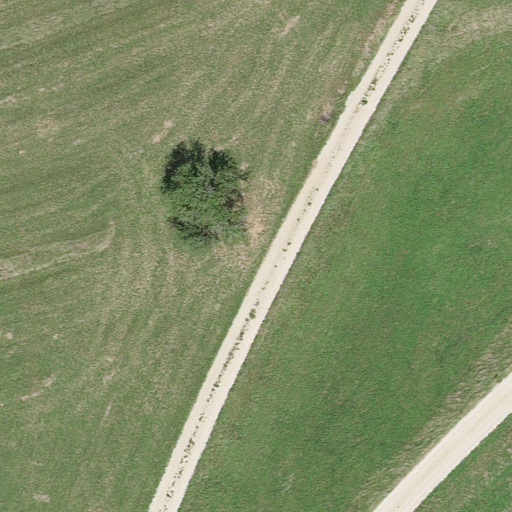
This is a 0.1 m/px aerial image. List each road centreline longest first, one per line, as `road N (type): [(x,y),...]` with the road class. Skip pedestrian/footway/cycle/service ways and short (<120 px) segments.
road 1 (track): [(410,0),(273,247),(158,511)]
road 2 (track): [(388,511),(511,382)]
